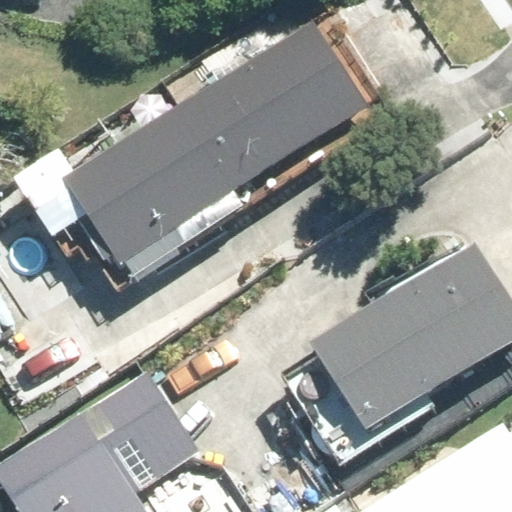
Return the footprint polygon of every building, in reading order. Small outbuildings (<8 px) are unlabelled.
[(391,109),(328,9),(144,131),(139,122),(53,176),(125,285),(391,109)] [(306,343),(310,349),(273,373),(337,470),(433,408),(427,391),(511,335),(511,318),(455,231),(363,291),(370,301),(306,343)] [(0,405),(5,413),(95,355),(61,302),(26,324),(6,292),(0,295),(0,405)] [(0,458),(0,493),(11,511),(141,511),(130,493),(195,451),(142,368),(0,458)] [(358,511),(511,511),(511,437),(502,422),(358,511)]
